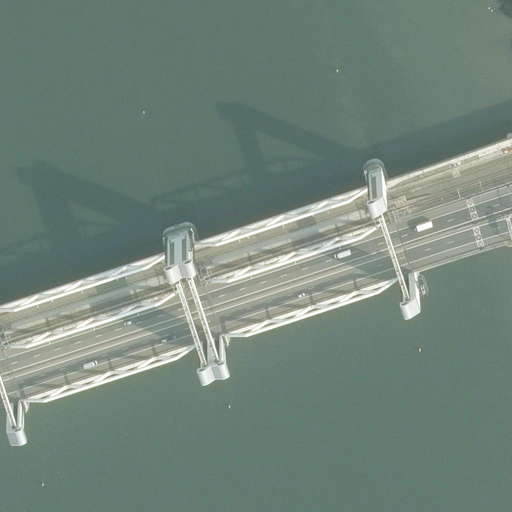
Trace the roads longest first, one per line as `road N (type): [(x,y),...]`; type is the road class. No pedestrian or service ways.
road 1 (motorway): [(511,315),(263,412),(0,492)]
road 2 (motorway): [(511,192),(0,357)]
road 3 (motorway): [(0,381),(511,217)]
road 4 (motorway): [(39,511),(271,440),(511,347)]
